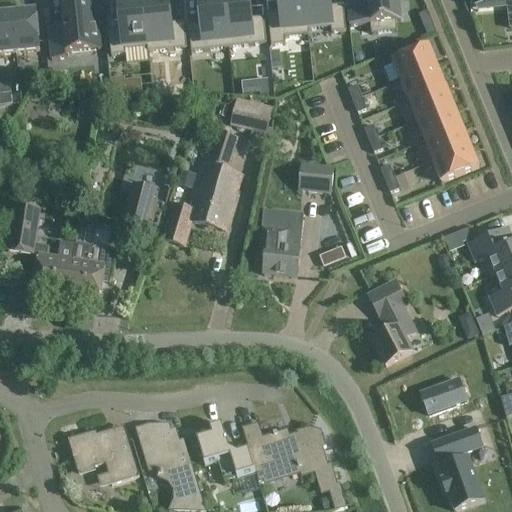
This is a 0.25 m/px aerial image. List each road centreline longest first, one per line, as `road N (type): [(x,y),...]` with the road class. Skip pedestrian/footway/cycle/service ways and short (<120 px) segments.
road 1 (unclassified): [(395,511),(356,406),(329,364),(301,349),(264,337),(135,344),(0,336)]
road 2 (residential): [(28,417),(92,399),(165,405),(223,391),(280,396)]
road 3 (residential): [(453,0),(511,142)]
